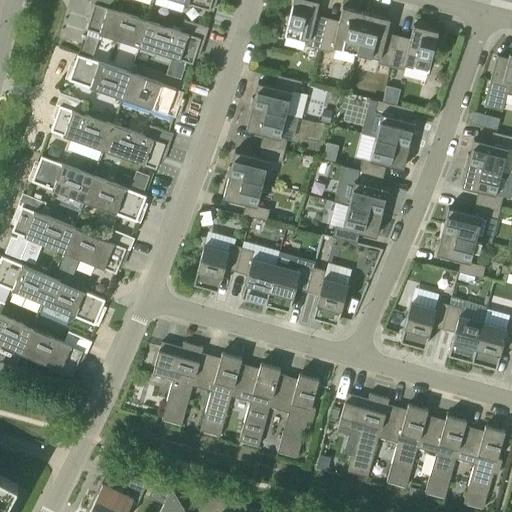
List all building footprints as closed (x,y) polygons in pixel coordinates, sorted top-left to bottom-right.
[(91,0),(90,2),(114,10),(114,9),(117,0),(91,0)] [(178,0),(210,10),(210,8),(214,9),(216,0),(178,0)] [(306,45),(320,48),(326,23),(314,20),(319,1),(315,0),(293,0),(285,34),(308,40),(306,45)] [(86,28),(139,46),(148,20),(114,9),(114,10),(90,2),(86,15),(92,17),(90,22),(88,22),(86,28)] [(338,26),(326,23),(320,48),(333,52),(334,47),(356,52),(366,13),(342,7),(338,26)] [(390,19),(366,13),(356,52),(379,58),(377,63),(391,66),(397,41),(385,38),(390,19)] [(181,32),(205,39),(209,27),(185,19),(181,31),(181,32)] [(181,32),(181,31),(148,20),(139,46),(172,57),(166,74),(181,79),(187,62),(192,64),(195,56),(193,56),(195,51),(200,52),(205,39),(181,32)] [(397,41),(391,66),(404,69),(405,64),(428,70),(438,31),(413,25),(409,44),(397,41)] [(81,52),(93,56),(99,38),(87,34),(81,52)] [(511,53),(509,52),(508,58),(497,55),(484,105),(502,110),(506,93),(511,94),(511,53)] [(69,79),(122,98),(131,72),(78,54),(76,61),(77,61),(76,66),(70,64),(66,77),(69,78),(69,79)] [(184,91),(131,72),(122,98),(175,116),(175,114),(179,116),(183,103),(178,102),(180,97),(181,97),(184,91)] [(252,97),(250,105),(286,114),(292,90),(299,92),(302,81),(277,74),(274,86),(258,82),(254,97),(252,97)] [(398,99),(400,86),(387,84),(385,97),(398,99)] [(60,92),(56,104),(80,113),(80,112),(84,101),(60,92)] [(415,121),(411,120),(414,109),(377,100),(374,111),(381,113),(375,136),(411,145),(413,137),(411,137),(415,121)] [(51,130),(103,149),(113,124),(80,112),(80,113),(56,104),(51,117),(57,119),(55,124),(53,124),(51,130)] [(280,137),(286,114),(250,105),(248,113),(250,113),(246,129),(263,133),(260,144),(285,150),(287,139),(280,137)] [(331,124),(333,110),(324,108),(321,122),(331,124)] [(471,123),(484,126),(487,115),(474,111),(471,123)] [(146,136),(113,124),(103,149),(156,169),(159,162),(157,161),(159,156),(164,158),(169,145),(145,136),(146,136)] [(145,136),(169,145),(173,133),(150,125),(146,136),(145,136)] [(511,148),(511,136),(492,131),(490,143),(474,138),(470,154),(468,154),(466,162),(502,171),(507,147),(511,148)] [(362,158),(359,169),(384,175),(386,164),(403,168),(407,152),(409,153),(411,145),(375,136),(369,159),(362,158)] [(47,155),(59,159),(62,148),(51,144),(47,155)] [(282,162),(285,150),(260,144),(257,156),(235,150),(231,166),(229,165),(227,173),(263,182),(269,159),(282,162)] [(94,175),(43,156),(42,155),(39,162),(41,163),(39,168),(33,165),(29,178),(32,179),(32,180),(84,200),(94,175)] [(511,190),(511,173),(502,171),(466,162),(464,169),(466,170),(462,186),(478,190),(476,201),(500,207),(503,196),(510,198),(511,190)] [(339,182),(353,185),(348,204),(384,213),(386,205),(384,204),(388,189),(381,187),(384,175),(359,169),(343,166),(339,182)] [(144,191),(150,175),(137,171),(131,187),(144,191)] [(257,205),(263,182),(227,173),(225,181),(227,181),(223,197),(245,203),(242,214),(267,220),(270,209),(257,205)] [(146,195),(94,175),(84,200),(137,221),(137,219),(141,221),(145,208),(140,206),(142,201),(144,202),(146,195)] [(23,193),(18,205),(41,214),(42,213),(44,206),(46,202),(23,193)] [(482,215),(485,216),(497,219),(500,207),(476,201),(473,213),(448,206),(444,222),(442,222),(440,230),(476,239),(482,215)] [(382,220),(384,213),(348,204),(343,227),(335,225),(333,237),(358,243),(360,232),(376,236),(380,220),(382,220)] [(12,231),(18,233),(15,240),(11,238),(6,250),(20,257),(28,237),(64,252),(74,227),(46,215),(42,213),(41,214),(18,205),(13,218),(19,220),(17,225),(15,224),(12,231)] [(199,212),(200,213),(201,225),(213,224),(211,210),(200,212),(199,212)] [(107,240),(74,227),(64,252),(116,273),(119,266),(117,265),(119,260),(124,262),(130,249),(106,240),(107,240)] [(106,240),(130,249),(134,238),(111,228),(107,240),(106,240)] [(470,262),(476,239),(440,230),(438,237),(440,238),(436,254),(460,260),(457,271),(482,277),(485,266),(470,262)] [(235,271),(242,247),(230,243),(228,251),(204,244),(193,284),(209,288),(210,286),(218,289),(224,268),(235,271)] [(242,247),(235,271),(247,274),(241,297),(257,301),(258,300),(265,302),(276,262),(275,264),(252,257),(254,250),(242,247)] [(280,251),(277,263),(276,262),(265,302),(273,304),(272,306),(289,310),(295,288),(307,291),(313,267),(315,260),(280,251)] [(54,277),(2,255),(0,260),(0,262),(1,263),(0,265),(0,283),(43,302),(54,277)] [(326,270),(313,267),(307,291),(318,294),(313,315),(321,317),(320,319),(337,324),(348,284),(324,277),(326,270)] [(92,289),(106,295),(113,277),(99,272),(92,289)] [(105,299),(54,277),(43,302),(94,324),(95,322),(99,324),(104,312),(99,310),(101,305),(102,306),(105,299)] [(442,328),(449,304),(437,301),(435,308),(411,301),(400,341),(416,345),(416,344),(425,346),(430,325),(442,328)] [(464,357),(472,359),(483,320),(482,319),(482,321),(459,315),(461,308),(449,304),(442,328),(454,332),(447,354),(464,359),(464,357)] [(0,343),(21,352),(32,328),(0,313),(0,343)] [(502,345),(511,347),(511,321),(508,321),(506,328),(483,322),(484,320),(483,320),(472,359),(480,361),(479,363),(496,368),(502,345)] [(64,342),(32,328),(21,352),(72,375),(77,364),(81,365),(86,353),(64,343),(64,342)] [(64,343),(86,353),(92,341),(69,331),(64,342),(64,343)] [(182,424),(193,385),(192,385),(201,352),(201,353),(203,347),(184,341),(181,351),(174,349),(175,345),(162,342),(153,374),(173,380),(162,419),(182,424)] [(214,356),(201,353),(201,352),(192,385),(193,385),(212,390),(200,430),(220,435),(231,396),(230,395),(239,363),(240,363),(242,357),(222,352),(219,362),(213,360),(214,356)] [(0,376),(9,380),(14,367),(1,361),(0,363),(0,376)] [(259,446),(270,406),(269,406),(278,374),(279,374),(280,368),(261,363),(258,372),(251,370),(252,367),(240,363),(239,363),(230,395),(231,396),(250,401),(239,440),(259,446)] [(291,377),(279,374),(278,374),(269,406),(270,406),(290,412),(278,451),(297,457),(307,421),(312,422),(316,408),(311,407),(319,379),(299,373),(296,383),(290,381),(291,377)] [(64,393),(70,396),(74,387),(68,384),(64,393)] [(368,476),(379,437),(378,436),(387,404),(388,404),(389,398),(370,393),(367,402),(360,401),(361,397),(348,393),(339,425),(359,431),(348,471),(368,476)] [(400,408),(388,404),(387,404),(378,436),(379,437),(397,442),(386,481),(406,487),(417,447),(416,447),(425,415),(426,415),(428,409),(408,403),(405,413),(399,411),(400,408)] [(333,405),(329,420),(337,422),(341,407),(333,405)] [(155,424),(155,423),(157,416),(145,412),(142,420),(155,424)] [(438,418),(426,415),(425,415),(416,447),(417,447),(436,453),(425,492),(445,498),(456,458),(455,458),(464,425),(465,426),(466,420),(447,414),(444,424),(437,422),(438,418)] [(477,429),(465,426),(464,425),(455,458),(456,458),(474,463),(464,503),(483,508),(493,472),(498,474),(502,460),(497,458),(505,430),(485,425),(483,435),(476,433),(477,429)] [(110,486),(101,482),(85,511),(126,511),(128,508),(133,511),(149,479),(118,470),(110,486)] [(0,511),(17,511),(29,492),(0,476),(0,511)] [(417,496),(419,489),(410,486),(408,493),(417,496)]
